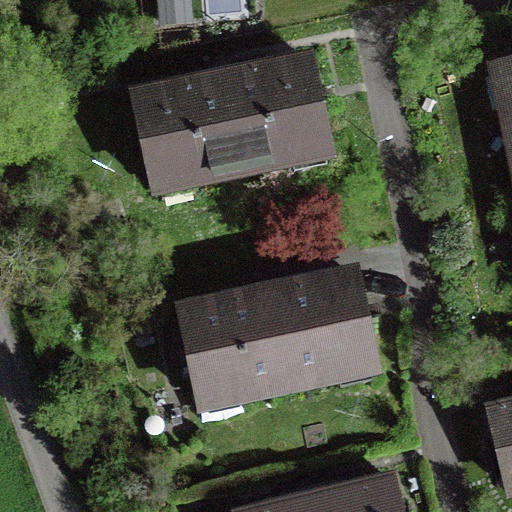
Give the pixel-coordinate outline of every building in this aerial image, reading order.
[(323,157),(326,157),(307,65),(133,102),(153,194),(156,193),(160,204),(192,197),(191,185),(288,165),(292,176),(324,169),(323,157)] [(511,67),(496,71),(511,146),(511,67)] [(369,373),(372,372),(353,280),(179,317),(199,409),(202,408),(206,419),(238,413),(237,401),(334,380),(338,391),(370,384),(369,373)] [(511,412),(488,418),(506,494),(511,493),(511,412)] [(395,511),(389,486),(343,498),(340,488),(327,491),(310,495),(294,499),(280,502),(282,511),(281,511),(395,511)]
